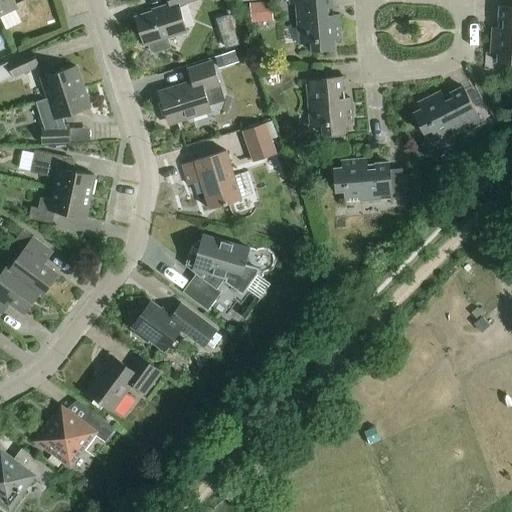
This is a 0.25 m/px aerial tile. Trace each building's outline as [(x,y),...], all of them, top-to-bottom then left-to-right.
[(0,0),(0,15),(17,7),(13,0),(0,0)] [(167,39),(186,33),(178,7),(197,0),(196,0),(167,0),(169,5),(159,8),(160,10),(135,18),(144,46),(148,45),(150,51),(154,53),(170,48),(167,39)] [(295,0),(300,45),(312,44),(313,52),(335,50),(334,42),(341,41),(339,15),(334,16),(332,0),(295,0)] [(251,24),(273,22),(272,3),(249,4),(251,24)] [(511,7),(500,7),(498,29),(492,29),(490,54),(498,55),(497,63),(511,64),(511,7)] [(223,38),(226,49),(238,46),(235,34),(223,38)] [(234,52),(214,59),(218,70),(238,63),(234,52)] [(0,83),(38,66),(32,53),(0,67),(0,83)] [(203,92),(219,87),(212,63),(188,70),(192,84),(159,94),(169,123),(209,111),(203,92)] [(48,99),(82,88),(75,67),(41,78),(48,99)] [(350,98),(344,99),(342,77),(308,81),(311,129),(324,127),(324,135),(346,133),(345,125),(352,124),(350,98)] [(436,142),(479,120),(462,87),(443,97),(441,92),(417,104),(420,110),(413,113),(423,133),(430,129),(436,142)] [(82,88),(48,99),(35,103),(44,129),(41,130),(41,144),(70,143),(69,129),(65,129),(61,118),(89,109),(82,88)] [(241,131),(252,164),(276,156),(270,140),(279,137),(273,120),(241,131)] [(54,190),(89,197),(94,175),(63,169),(66,157),(34,150),(30,173),(57,179),(54,190)] [(209,210),(241,200),(226,151),(194,161),(182,165),(188,186),(201,182),(209,210)] [(402,170),(390,171),(389,164),(368,166),(367,161),(341,163),(342,168),(333,169),(335,191),(343,190),(344,203),(392,199),(392,195),(404,194),(403,190),(408,190),(407,175),(402,176),(402,170)] [(85,219),(89,197),(54,190),(52,201),(41,198),(39,209),(31,207),(28,219),(52,224),(54,213),(85,219)] [(429,203),(423,193),(413,199),(419,209),(429,203)] [(9,270),(39,293),(42,296),(42,295),(58,274),(45,265),(53,254),(22,231),(8,250),(19,257),(9,270)] [(258,270),(244,266),(249,249),(203,235),(201,243),(198,241),(187,256),(191,259),(187,265),(193,269),(191,272),(195,275),(182,293),(207,311),(221,292),(217,289),(223,281),(242,295),(252,282),(257,276),(258,270)] [(39,293),(9,270),(6,268),(0,275),(0,313),(2,315),(10,304),(24,314),(39,293)] [(203,348),(216,330),(181,304),(171,317),(151,302),(132,328),(164,352),(180,330),(203,348)] [(144,395),(161,373),(139,357),(129,370),(111,356),(99,371),(101,373),(86,393),(112,412),(132,385),(144,395)] [(57,467),(63,460),(70,465),(93,433),(105,442),(115,429),(92,413),(83,425),(61,409),(38,441),(54,454),(49,461),(57,467)] [(44,486),(54,473),(21,449),(12,462),(0,453),(0,502),(9,509),(32,477),(44,486)]
